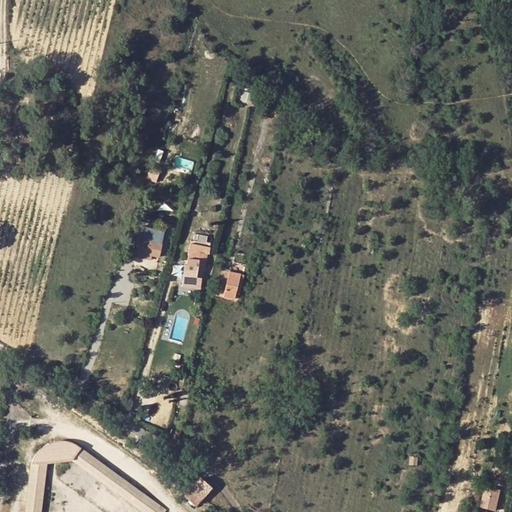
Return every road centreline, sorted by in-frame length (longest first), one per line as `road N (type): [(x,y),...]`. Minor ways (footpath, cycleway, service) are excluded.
road 1 (residential): [(16,356),(187,455),(238,511)]
road 2 (unknown): [(10,416),(120,462),(173,511)]
road 3 (residential): [(16,356),(0,495)]
road 4 (track): [(270,94),(190,0)]
